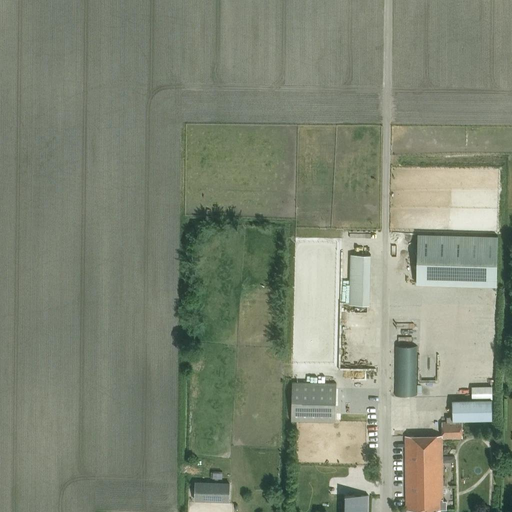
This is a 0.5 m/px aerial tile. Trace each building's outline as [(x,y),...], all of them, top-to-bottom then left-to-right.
[(424,232),(422,282),(501,285),(503,257),(501,257),(502,235),(424,232)] [(373,304),(374,253),(353,253),(352,303),(373,304)] [(418,346),(396,346),(395,396),(417,396),(418,346)] [(293,382),(292,420),(336,421),(337,383),(293,382)] [(442,422),(442,435),(406,436),(406,510),(416,510),(416,511),(436,511),(437,510),(441,510),(441,499),(443,499),(442,438),(463,438),(462,422),(460,422),(460,421),(492,420),(492,386),(472,387),(472,399),(452,400),(452,417),(447,417),(447,422),(442,422)] [(230,483),(196,482),(195,498),(221,499),(221,492),(229,492),(230,483)] [(368,511),(369,495),(348,495),(347,511),(368,511)]
